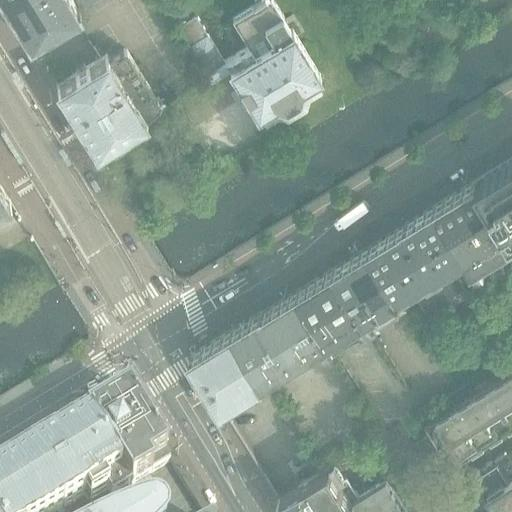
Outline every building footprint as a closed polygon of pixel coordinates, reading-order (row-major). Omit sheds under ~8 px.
[(78,5),(76,6),(72,0),(8,0),(5,2),(7,4),(15,17),(15,18),(20,26),(20,25),(28,38),(28,39),(29,41),(30,41),(32,39),(31,39),(47,29),(47,30),(58,24),(61,22),(61,21),(73,14),(77,12),(79,10),(78,8),(79,7),(78,5)] [(213,83),(221,78),(219,73),(227,68),(229,72),(230,71),(253,110),(253,111),(256,115),(261,112),(264,118),(277,110),(287,112),(305,101),(308,91),(321,83),(317,78),(321,76),(322,75),(319,70),(318,70),(295,31),(292,26),(289,28),(279,10),(272,0),(260,0),(231,18),(234,23),(248,46),(223,61),(209,37),(195,14),(193,15),(189,17),(178,0),(162,0),(175,22),(213,83)] [(158,102),(156,99),(128,54),(129,54),(127,51),(125,50),(123,50),(108,57),(107,54),(104,56),(100,58),(88,66),(88,65),(75,74),(59,84),(59,83),(57,84),(56,85),(58,87),(72,110),(72,111),(74,113),(73,113),(78,121),(80,123),(94,147),(96,151),(101,148),(101,149),(130,131),(130,130),(142,122),(143,123),(148,119),(145,113),(158,105),(158,104),(158,102)] [(477,180),(476,181),(511,239),(511,157),(478,179),(477,180)] [(472,266),(511,242),(511,239),(476,181),(476,180),(435,205),(465,255),(472,266)] [(8,200),(0,185),(0,208),(7,204),(10,202),(9,199),(8,200)] [(455,261),(465,255),(435,205),(404,224),(405,225),(369,247),(388,279),(399,296),(400,298),(403,296),(401,293),(415,285),(431,312),(477,284),(466,267),(461,270),(455,261)] [(399,296),(388,279),(369,247),(335,268),(366,316),(399,296)] [(366,316),(335,268),(300,289),(331,338),(366,316)] [(300,289),(264,312),(294,361),(331,338),(300,289)] [(294,361),(264,312),(263,311),(232,330),(263,380),(294,361)] [(263,380),(232,330),(190,355),(205,378),(223,407),(264,382),(263,380)] [(511,370),(493,381),(511,411),(511,370)] [(511,411),(493,381),(475,392),(500,433),(511,426),(511,428),(511,411)] [(503,438),(500,433),(475,392),(456,404),(482,445),(493,438),(495,442),(503,438)] [(54,511),(85,494),(89,501),(107,490),(111,497),(130,486),(131,487),(135,485),(134,484),(170,462),(165,455),(128,393),(52,440),(52,439),(41,446),(40,446),(30,451),(31,452),(0,470),(0,511),(164,511),(163,509),(161,506),(157,504),(153,503),(149,503),(148,503),(124,511),(122,511),(54,511)] [(482,445),(456,404),(436,417),(462,457),(474,449),(477,454),(485,449),(482,445)] [(511,511),(511,478),(509,480),(500,466),(511,459),(506,451),(495,458),(497,462),(474,477),(486,497),(490,495),(500,511),(511,511)] [(408,511),(387,477),(352,499),(345,489),(346,489),(344,486),(343,486),(341,482),(346,479),(343,472),(340,466),(336,463),(331,466),(318,473),(278,497),(287,511),(408,511)]
